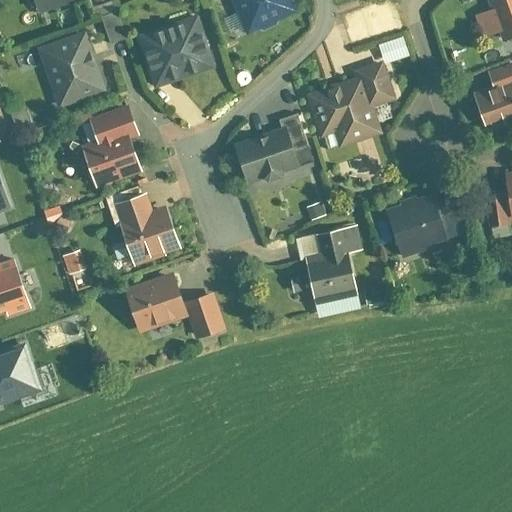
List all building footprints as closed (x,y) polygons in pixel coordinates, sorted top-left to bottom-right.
[(36,0),(40,11),(74,0),(36,0)] [(235,0),(248,33),(292,18),(285,0),(235,0)] [(511,0),(502,0),(488,5),(502,44),(511,40),(511,0)] [(100,21),(108,49),(130,43),(122,15),(100,21)] [(138,38),(157,90),(215,69),(196,17),(138,38)] [(41,49),(57,107),(108,92),(91,35),(41,49)] [(363,70),(370,101),(396,94),(389,64),(363,70)] [(323,136),(358,129),(361,140),(384,135),(378,107),(362,110),(355,77),(313,86),(323,136)] [(511,86),(476,99),(487,134),(511,126),(511,86)] [(85,156),(94,190),(145,176),(136,143),(145,140),(137,113),(92,125),(99,152),(85,156)] [(239,143),(249,184),(302,170),(292,129),(239,143)] [(0,170),(0,211),(13,207),(0,170)] [(386,215),(403,258),(471,232),(455,189),(386,215)] [(153,194),(116,205),(135,268),(185,253),(173,212),(160,216),(153,194)] [(485,195),(487,226),(507,225),(505,194),(485,195)] [(359,298),(354,264),(364,262),(359,229),(316,236),(320,263),(309,265),(316,306),(359,298)] [(0,312),(6,310),(8,316),(33,308),(15,258),(0,263),(0,312)] [(124,294),(139,333),(181,317),(190,340),(221,328),(207,291),(189,298),(179,274),(124,294)] [(365,286),(367,308),(391,306),(390,284),(365,286)] [(0,404),(44,389),(27,340),(0,349),(0,404)]
